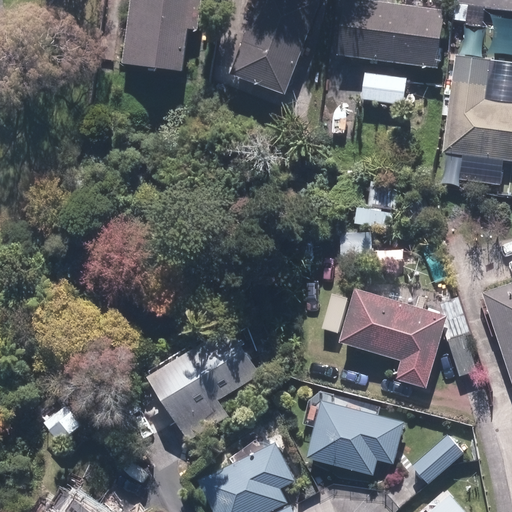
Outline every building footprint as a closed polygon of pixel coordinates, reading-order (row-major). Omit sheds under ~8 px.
[(131,0),(123,65),(182,73),(187,31),(196,32),(201,1),(194,0),(131,0)] [(257,0),(229,78),(284,98),(319,0),(257,0)] [(444,13),(344,0),(337,57),(437,70),(444,13)] [(511,61),(454,54),(441,152),(511,161),(511,61)] [(405,80),(364,75),(361,103),(402,107),(405,80)] [(384,124),(361,123),(359,158),(383,159),(384,124)] [(368,183),(367,211),(355,211),(354,227),(388,229),(389,215),(396,215),(397,185),(368,183)] [(426,201),(403,209),(408,227),(432,219),(426,201)] [(511,283),(481,294),(511,386),(511,283)] [(397,379),(424,387),(445,316),(352,289),(336,342),(402,362),(397,379)] [(260,376),(231,328),(145,379),(184,444),(229,417),(219,400),(260,376)] [(404,423),(319,401),(304,459),(372,476),(376,461),(393,466),(404,423)] [(81,427),(65,407),(44,424),(59,444),(81,427)] [(463,455),(448,437),(412,467),(427,485),(463,455)] [(277,443),(197,482),(211,511),(271,511),(288,504),(280,488),(295,480),(277,443)] [(96,511),(64,491),(50,511),(96,511)] [(463,511),(450,496),(431,511),(463,511)]
